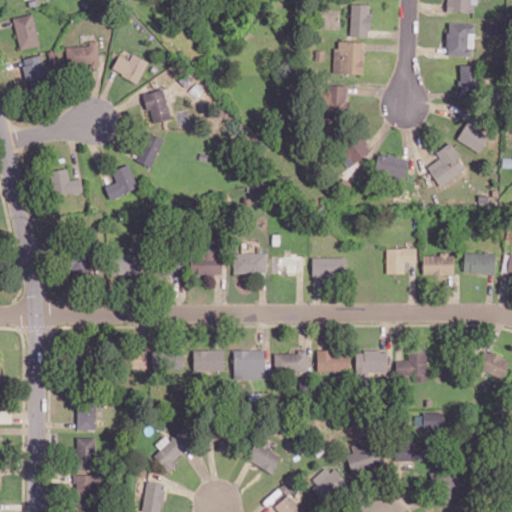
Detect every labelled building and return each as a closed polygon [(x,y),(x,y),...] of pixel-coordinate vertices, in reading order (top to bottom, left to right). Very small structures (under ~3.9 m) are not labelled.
[(446,0),(446,11),(475,12),(475,0),(446,0)] [(350,36),(369,36),(370,4),(351,3),(350,36)] [(12,17),(19,49),(39,45),(32,13),(12,17)] [(446,55),(473,56),(474,23),(447,22),(446,55)] [(89,45),(66,46),(66,66),(98,65),(98,40),(88,40),(89,45)] [(363,41),(335,41),(334,72),(363,73),(363,41)] [(129,60),(118,54),(111,69),(137,82),(148,61),(132,53),(129,60)] [(22,57),(25,79),(45,77),(43,55),(22,57)] [(476,64),(460,63),(459,94),(475,94),(476,64)] [(321,93),(321,115),(346,116),(347,85),(327,84),(327,93),(321,93)] [(151,123),(170,118),(163,88),(144,93),(151,123)] [(480,152),(489,135),(465,123),(456,139),(480,152)] [(163,138),(148,132),(136,160),(151,167),(163,138)] [(357,133),(335,152),(349,167),(370,149),(357,133)] [(466,167),(449,142),(435,152),(439,157),(426,166),(439,186),(466,167)] [(378,152),(373,174),(403,181),(408,158),(378,152)] [(138,188),(130,164),(111,170),(115,182),(105,185),(109,197),(138,188)] [(49,171),(53,196),(83,191),(80,178),(69,180),(67,168),(49,171)] [(190,273),(220,274),(221,248),(191,247),(190,273)] [(386,273),(404,273),(404,260),(416,260),(416,247),(386,247),(386,273)] [(67,277),(90,276),(89,252),(67,253),(67,277)] [(266,272),(266,252),(233,253),(233,273),(266,272)] [(495,253),(464,252),(463,271),(494,272),(495,253)] [(141,274),(140,253),(113,253),(113,275),(141,274)] [(453,253),(422,254),(423,274),(453,274),(453,253)] [(345,257),(311,257),(312,276),(345,276),(345,257)] [(415,374),(415,381),(426,381),(426,347),(407,347),(407,359),(395,360),(395,374),(415,374)] [(193,370),(224,370),(223,349),(193,350),(193,370)] [(264,378),(263,349),(233,349),(233,379),(264,378)] [(475,367),(501,377),(509,359),(483,349),(475,367)] [(151,351),(152,369),(183,367),(183,350),(151,351)] [(316,371),(349,372),(349,351),(317,350),(316,371)] [(387,372),(386,350),(355,351),(356,378),(368,378),(368,372),(387,372)] [(146,351),(129,351),(129,367),(146,368),(146,351)] [(306,371),(305,351),(274,352),(274,371),(306,371)] [(95,429),(95,405),(77,405),(77,429),(95,429)] [(423,411),(423,428),(442,428),(442,412),(423,411)] [(218,450),(230,451),(231,433),(219,432),(218,450)] [(160,449),(153,455),(168,472),(177,464),(173,460),(187,447),(175,435),(169,440),(164,435),(155,443),(160,449)] [(95,437),(77,437),(76,468),(94,468),(95,437)] [(353,451),(346,453),(352,475),(382,467),(374,440),(352,446),(353,451)] [(395,460),(425,461),(426,443),(395,442),(395,460)] [(274,472),(281,454),(253,443),(246,460),(274,472)] [(335,468),(329,472),(325,467),(309,480),(324,499),(346,481),(335,468)] [(99,474),(73,475),(74,504),(85,503),(85,498),(99,498),(99,474)] [(159,511),(165,483),(146,480),(141,511),(147,511),(159,511)]
